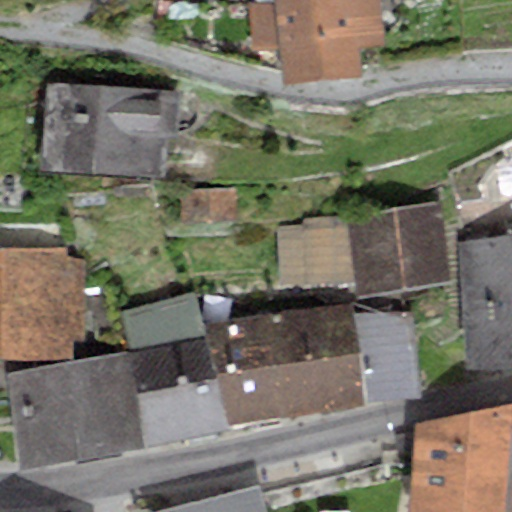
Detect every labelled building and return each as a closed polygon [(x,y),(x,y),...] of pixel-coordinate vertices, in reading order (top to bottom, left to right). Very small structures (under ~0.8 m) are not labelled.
[(378,0),(273,0),(273,3),(249,3),(250,51),(279,49),(282,82),(359,74),(358,47),(383,44),(378,0)] [(178,2),(158,1),(157,24),(177,24),(178,2)] [(174,91),(47,83),(42,170),(163,176),(162,142),(174,139),(174,91)] [(233,188),(181,191),(181,222),(236,219),(233,188)] [(300,226),(276,229),(280,284),(355,282),(356,297),(447,279),(441,203),(304,218),(300,226)] [(511,235),(457,244),(467,367),(511,365),(511,235)] [(67,249),(0,250),(0,358),(70,358),(69,338),(81,336),(83,260),(66,257),(67,249)] [(228,290),(199,298),(230,427),(294,416),(276,315),(256,316),(252,297),(231,302),(228,290)] [(120,313),(125,352),(136,392),(136,395),(151,446),(230,427),(199,298),(198,292),(120,313)] [(352,304),(276,315),(294,416),(364,405),(353,315),(352,304)] [(353,315),(364,405),(429,395),(415,311),(353,315)] [(125,352),(6,374),(24,467),(143,447),(130,394),(136,392),(125,352)] [(505,511),(511,427),(511,404),(415,425),(407,511),(505,511)] [(380,465),(328,478),(329,498),(382,486),(380,465)] [(264,511),(259,487),(154,511),(264,511)]
